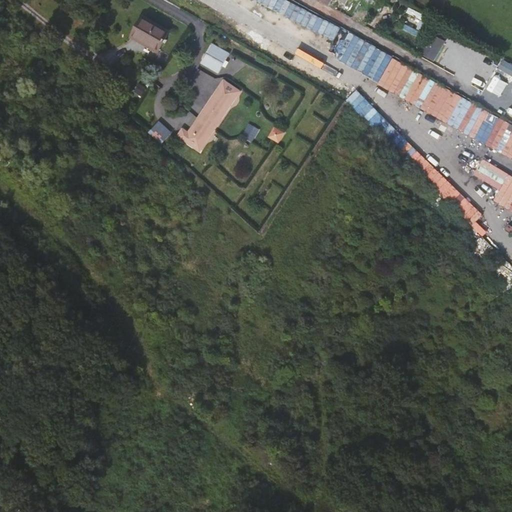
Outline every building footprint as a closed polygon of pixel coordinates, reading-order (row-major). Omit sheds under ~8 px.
[(166,52),(178,32),(149,14),(137,34),(166,52)] [(435,62),(446,42),(434,35),(423,55),(435,62)] [(212,43),(201,64),(218,74),(230,53),(212,43)] [(190,122),(185,130),(206,143),(242,80),(226,72),(195,126),(190,122)] [(464,175),(490,130),(467,118),(442,162),(464,175)] [(269,138),(281,143),(285,132),(274,127),(269,138)] [(511,143),(511,142),(486,187),(508,200),(511,193),(511,143)] [(475,225),(484,215),(418,152),(409,162),(475,225)]
